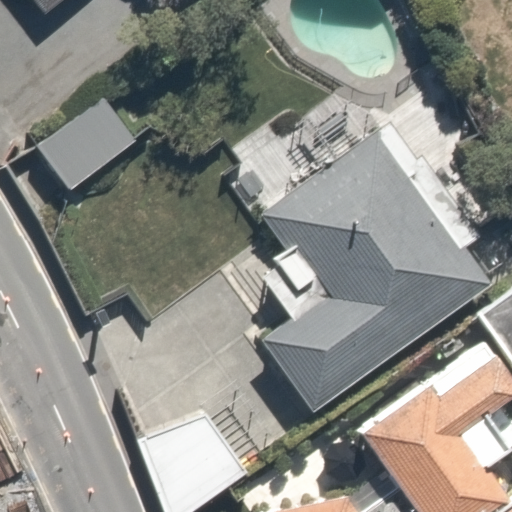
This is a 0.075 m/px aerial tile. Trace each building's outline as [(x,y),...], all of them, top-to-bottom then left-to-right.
[(28,0),(45,25),(81,0),(28,0)] [(100,102),(84,100),(46,134),(43,151),(75,189),(94,190),(132,158),(132,141),(100,102)] [(469,258),(367,126),(264,206),(298,250),(263,277),(297,321),(268,344),(331,425),(511,284),(511,257),(496,237),(469,258)] [(511,364),(494,340),(364,439),(419,511),(511,511),(511,480),(483,443),(511,421),(511,364)] [(215,412),(137,441),(162,511),(195,511),(245,493),(215,412)] [(360,511),(357,494),(266,511),(360,511)]
